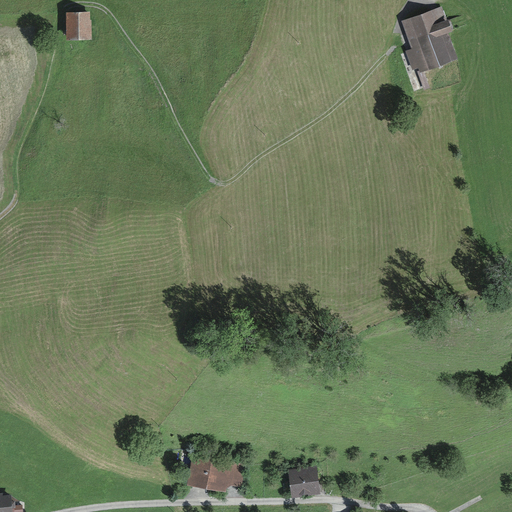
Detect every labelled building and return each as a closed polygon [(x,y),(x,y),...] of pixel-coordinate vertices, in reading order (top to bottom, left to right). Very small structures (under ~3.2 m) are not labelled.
[(442,6),(401,21),(419,73),(458,59),(449,33),(453,32),(449,20),(447,21),(442,6)] [(91,12),(65,13),(66,41),(92,40),(91,12)] [(245,463),(193,453),(187,486),(226,493),(227,489),(232,485),(241,487),(245,463)] [(318,467),(288,471),(291,497),(322,492),(318,467)] [(16,511),(16,493),(0,494),(0,511),(16,511)]
